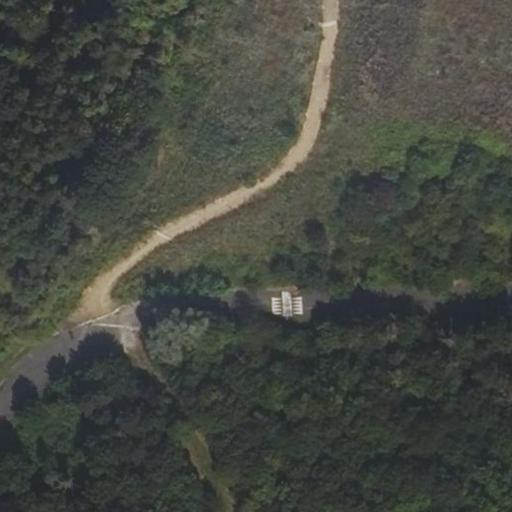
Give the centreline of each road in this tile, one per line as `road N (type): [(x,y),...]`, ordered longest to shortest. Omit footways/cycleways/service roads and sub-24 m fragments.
road 1 (track): [(78,337),(112,277),(172,229),(300,156),(336,36),(335,0)]
road 2 (unclassified): [(511,295),(209,305),(132,314),(78,337)]
road 3 (track): [(132,314),(224,511)]
